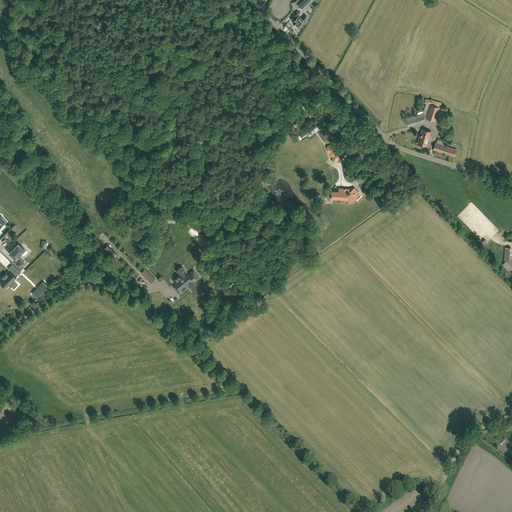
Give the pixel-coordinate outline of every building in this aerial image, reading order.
[(296,0),(295,2),(302,9),(310,0),(296,0)] [(295,25),(296,25),(297,26),(297,27),(300,30),(304,26),(303,25),(306,23),(304,20),(307,17),(305,15),(301,19),(298,16),(298,17),(296,14),(291,19),(293,22),(293,23),(294,25),(295,25)] [(432,100),(425,99),(425,103),(429,104),(426,114),(425,117),(435,121),(440,107),(439,107),(441,103),(432,100)] [(408,126),(426,120),(423,113),(406,119),(408,126)] [(318,127),(316,124),(299,136),(301,139),(318,127)] [(427,146),(431,132),(422,129),(418,143),(427,146)] [(454,157),(456,149),(436,142),(434,150),(454,157)] [(327,146),(329,153),(330,155),(332,156),(331,157),(337,161),(336,161),(340,157),(334,152),(332,145),(327,147),(327,146)] [(326,197),(347,199),(350,202),(351,201),(352,202),(355,199),(354,198),(359,194),(356,190),(354,188),(353,189),(342,189),(339,189),(339,192),(327,191),(326,197)] [(13,250),(12,250),(9,253),(16,259),(18,261),(15,263),(20,268),(25,263),(20,258),(20,259),(18,257),(21,253),(22,254),(23,253),(25,251),(26,250),(22,246),(21,247),(18,244),(15,247),(15,248),(13,249),(12,250),(13,250)] [(115,261),(119,257),(108,245),(104,249),(115,261)] [(3,279),(0,282),(6,288),(9,285),(11,286),(15,282),(14,280),(17,277),(16,277),(16,276),(20,273),(16,269),(12,273),(11,271),(3,279)] [(141,272),(151,283),(155,279),(145,269),(141,272)] [(180,275),(176,278),(175,278),(173,280),(175,283),(176,282),(178,286),(176,288),(179,293),(189,285),(190,287),(195,284),(193,282),(195,280),(190,274),(188,275),(183,269),(178,273),(180,275)] [(16,281),(3,294),(13,304),(21,296),(17,292),(22,287),(16,281)] [(49,286),(48,286),(47,287),(43,283),(33,294),(37,297),(36,298),(37,298),(49,286)]
